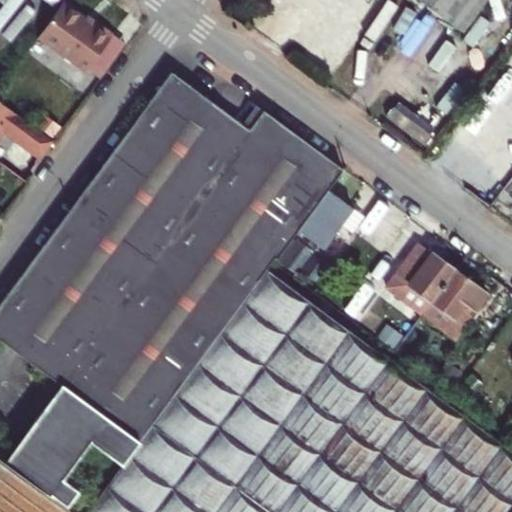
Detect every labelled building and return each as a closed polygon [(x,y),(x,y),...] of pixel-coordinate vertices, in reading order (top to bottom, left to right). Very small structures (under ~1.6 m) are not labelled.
[(422,0),(462,29),(484,0),(422,0)] [(92,27),(62,4),(37,37),(85,72),(86,71),(111,37),(94,24),(92,27)] [(111,37),(86,71),(99,80),(124,47),(111,37)] [(329,189),(344,168),(265,109),(249,131),(173,75),(0,304),(0,335),(62,383),(139,443),(265,274),(300,228),(329,189)] [(0,97),(0,130),(5,123),(46,153),(56,139),(0,97)] [(423,145),(436,129),(399,99),(386,115),(423,145)] [(353,206),(329,189),(300,228),(324,246),(353,206)] [(421,316),(431,302),(455,271),(406,235),(373,279),(421,316)] [(421,316),(457,344),(491,298),(455,271),(431,302),(421,316)] [(511,511),(511,455),(459,416),(465,407),(437,386),(430,395),(265,274),(139,443),(87,511),(67,511),(5,464),(0,460),(0,511),(511,511)] [(62,383),(5,464),(67,511),(87,511),(139,443),(62,383)]
